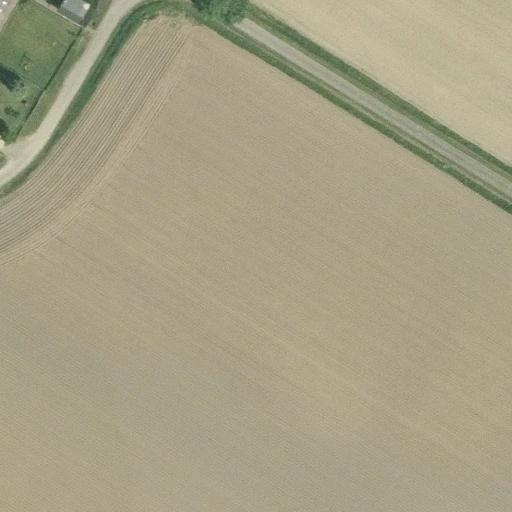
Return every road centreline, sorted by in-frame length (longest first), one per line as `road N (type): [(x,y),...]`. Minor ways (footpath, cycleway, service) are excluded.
road 1 (unclassified): [(511,197),(184,0)]
road 2 (unclassified): [(120,0),(51,119),(0,171)]
